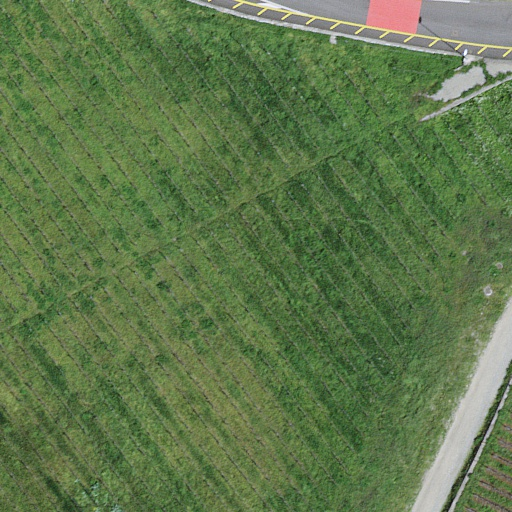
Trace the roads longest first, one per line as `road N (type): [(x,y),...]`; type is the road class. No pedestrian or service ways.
road 1 (track): [(511,333),(421,511)]
road 2 (unclassified): [(511,24),(344,0)]
